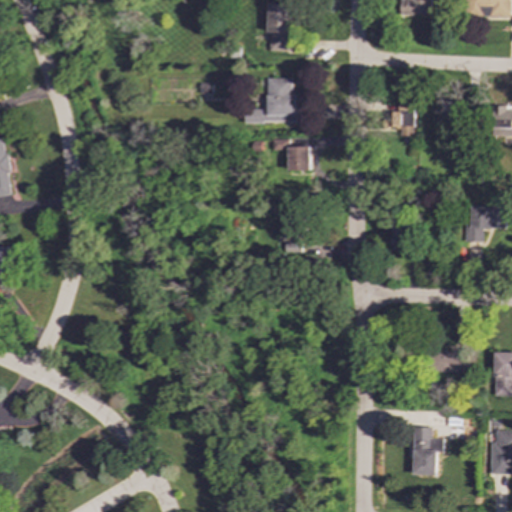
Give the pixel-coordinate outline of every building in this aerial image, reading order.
[(400,0),(401,15),(432,14),(431,0),(400,0)] [(467,0),(467,15),(511,16),(511,0),(467,0)] [(270,51),(289,50),(289,33),(297,33),(296,3),(269,4),(270,51)] [(295,79),(268,78),(268,97),(263,97),(263,111),(247,111),(246,121),(295,122),(295,79)] [(414,136),(415,103),(399,103),(399,112),(386,112),(386,136),(414,136)] [(511,135),(511,107),(496,107),(495,135),(511,135)] [(0,196),(14,194),(5,138),(0,138),(0,196)] [(290,150),(290,145),(293,145),(294,138),(273,138),(273,150),(290,150)] [(290,146),(290,171),(311,172),(312,147),(290,146)] [(507,208),(473,207),(472,225),(466,225),(466,242),(483,242),(484,228),(507,229),(507,208)] [(286,240),(287,252),(305,252),(304,215),(285,215),(286,240)] [(408,251),(409,219),(393,218),(391,250),(408,251)] [(0,281),(12,282),(14,247),(0,246),(0,281)] [(433,372),(468,373),(469,353),(434,351),(433,372)] [(511,352),(496,352),(496,396),(511,396),(511,352)] [(438,453),(443,453),(443,439),(433,439),(433,428),(415,428),(414,475),(438,476),(438,453)] [(491,474),(511,475),(511,431),(496,431),(496,443),(491,442),(491,474)]
